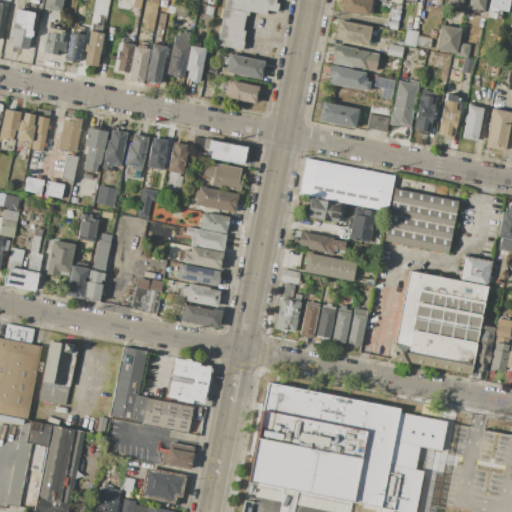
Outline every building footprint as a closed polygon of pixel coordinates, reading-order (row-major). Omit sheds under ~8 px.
[(44,0),(62,0),(61,11),(43,8),(44,0)] [(141,0),(140,9),(131,7),(132,1),(127,0),(141,0)] [(225,0),(275,0),(275,3),(278,4),(276,13),(266,11),(265,15),(248,12),(247,16),(245,15),(242,30),(245,30),(241,50),(216,45),(221,18),(219,18),(221,7),(223,8),(225,0)] [(343,0),(370,0),(368,16),(341,11),(343,0)] [(444,0),(461,0),(460,8),(444,5),(444,0)] [(483,0),(482,10),(467,7),(468,0),(483,0)] [(508,0),(507,12),(501,11),(500,19),(487,17),(489,0),(508,0)] [(176,2),(185,4),(184,9),(188,10),(186,18),(174,15),(176,2)] [(389,8),(395,9),(400,10),(396,30),(386,28),(389,8)] [(16,10),(34,13),(31,27),(32,27),(29,49),(10,46),(11,37),(10,37),(13,19),(14,19),(16,10)] [(337,20),(371,27),(367,44),(334,38),(337,20)] [(440,24),(461,28),(456,54),(435,50),(440,24)] [(47,27),(64,30),(61,42),(66,43),(64,51),(57,50),(56,55),(42,52),(47,27)] [(406,29),(418,31),(417,35),(416,46),(415,47),(403,45),(406,29)] [(103,34),(96,67),(82,64),(85,52),(83,51),(84,43),(87,44),(89,31),(103,34)] [(174,36),(179,37),(180,31),(188,33),(187,39),(190,39),(189,45),(184,70),(183,78),(180,77),(180,79),(172,77),(173,75),(165,74),(174,36)] [(69,32),(83,35),(78,62),(65,60),(69,32)] [(417,35),(431,38),(429,49),(416,46),(417,35)] [(133,45),(133,46),(128,72),(117,70),(118,61),(116,60),(117,51),(120,51),(122,42),(133,45)] [(166,46),(159,84),(144,81),(152,43),(166,46)] [(459,43),(469,44),(468,55),(458,53),(459,43)] [(149,49),(143,82),(127,79),(128,72),(133,46),(137,47),(138,44),(146,46),(145,48),(149,49)] [(333,44),(378,54),(374,71),(353,66),(353,67),(329,62),(333,44)] [(389,44),(403,47),(400,57),(387,54),(389,44)] [(205,49),(199,82),(190,80),(186,77),(187,71),(184,70),(189,45),(205,49)] [(229,53),(263,60),(259,79),(225,72),(229,53)] [(441,53),(451,55),(448,69),(438,67),(441,53)] [(464,58),(472,60),(470,72),(462,71),(464,58)] [(205,65),(217,67),(215,73),(203,71),(205,65)] [(329,65),(365,72),(364,81),(370,82),(368,91),(327,83),(329,77),(327,76),(329,65)] [(379,98),(390,99),(392,79),(373,77),(372,86),(381,87),(379,98)] [(227,80),(257,86),(254,103),(226,98),(227,94),(224,94),(227,80)] [(398,80),(410,83),(411,80),(419,81),(418,84),(420,85),(419,90),(417,89),(409,129),(389,125),(398,80)] [(342,87),(361,90),(360,96),(340,93),(342,87)] [(436,92),(429,132),(413,129),(421,89),(436,92)] [(459,102),(452,141),(444,139),(445,136),(437,134),(444,99),(446,100),(447,93),(455,95),(454,101),(459,102)] [(322,101),(358,109),(354,127),(318,120),(322,101)] [(467,105),(482,108),(477,141),(461,139),(467,105)] [(0,128),(4,109),(20,112),(17,130),(15,130),(12,141),(0,138),(0,128)] [(491,109),(511,112),(504,152),(484,149),(491,109)] [(23,112),(34,114),(32,124),(34,125),(30,149),(16,146),(18,139),(16,139),(19,119),(22,120),(23,112)] [(370,114),(389,118),(386,131),(367,128),(370,114)] [(48,117),(42,151),(31,149),(36,115),(48,117)] [(63,119),(69,120),(70,117),(81,119),(76,153),(58,150),(63,119)] [(87,128),(106,132),(100,163),(97,163),(95,173),(93,172),(91,180),(83,175),(84,170),(81,170),(87,146),(83,145),(87,128)] [(126,132),(120,166),(112,165),(111,168),(101,166),(106,140),(109,140),(111,130),(126,132)] [(148,137),(141,171),(123,167),(127,144),(131,145),(133,134),(148,137)] [(152,137),(167,140),(165,148),(167,148),(164,163),(162,169),(146,166),(152,137)] [(193,137),(203,139),(202,147),(191,146),(193,137)] [(247,147),(244,165),(210,158),(211,150),(203,148),(205,139),(247,147)] [(172,142),(186,145),(184,153),(186,153),(182,174),(166,170),(172,142)] [(66,154),(77,156),(71,181),(60,178),(66,154)] [(304,159),(394,176),(387,212),(297,195),(304,159)] [(241,168),(238,182),(241,182),(239,191),(210,185),(212,177),(201,175),(204,161),(241,168)] [(168,172),(179,174),(179,176),(182,176),(179,194),(164,191),(168,172)] [(26,177),(43,180),(40,197),(34,196),(34,193),(24,191),(26,177)] [(63,184),(60,198),(47,196),(46,198),(43,197),(47,181),(63,184)] [(115,189),(112,207),(95,203),(99,186),(115,189)] [(238,194),(234,213),(195,205),(197,195),(194,195),(195,189),(198,190),(199,186),(238,194)] [(394,188),(456,200),(454,214),(391,202),(394,188)] [(0,206),(16,209),(18,196),(0,193),(0,206)] [(70,197),(78,198),(76,205),(69,204),(70,197)] [(309,199),(319,201),(319,200),(333,202),(332,204),(340,206),(337,222),(306,216),(309,199)] [(391,202),(454,214),(451,227),(389,215),(391,202)] [(373,210),(352,207),(348,239),(369,242),(373,210)] [(511,208),(511,243),(509,243),(508,249),(499,248),(501,239),(497,238),(501,212),(506,212),(507,207),(511,208)] [(17,213),(13,237),(0,234),(0,217),(1,218),(2,210),(17,213)] [(101,211),(112,213),(111,219),(100,217),(101,211)] [(80,213),(86,214),(85,221),(91,221),(92,216),(97,217),(93,241),(77,239),(80,213)] [(228,217),(225,234),(198,228),(201,213),(208,215),(208,213),(228,217)] [(389,215),(451,227),(449,240),(386,228),(389,215)] [(35,227),(43,228),(41,236),(40,236),(33,235),(35,227)] [(186,227),(225,235),(221,252),(188,245),(190,235),(184,234),(186,227)] [(386,228),(449,240),(446,254),(384,242),(386,228)] [(369,229),(383,231),(379,247),(366,244),(369,229)] [(300,231),(342,240),(341,248),(334,247),(331,256),(323,254),(324,252),(306,249),(307,246),(297,244),(300,231)] [(32,235),(33,235),(40,236),(37,253),(30,252),(29,252),(32,235)] [(52,239),(59,241),(60,236),(75,239),(68,275),(57,273),(56,275),(45,273),(52,239)] [(0,237),(4,238),(4,240),(9,241),(8,250),(2,249),(0,263),(0,237)] [(181,262),(183,250),(189,251),(190,247),(221,253),(218,269),(181,262)] [(10,248),(24,250),(20,269),(7,266),(10,248)] [(38,273),(27,271),(30,252),(37,253),(41,254),(38,273)] [(306,253),(355,262),(351,282),(302,272),(306,253)] [(486,287),(459,281),(464,255),(491,260),(486,287)] [(88,268),(93,269),(94,262),(97,262),(97,258),(107,260),(99,302),(82,298),(88,268)] [(179,263),(219,271),(216,286),(176,278),(179,263)] [(71,265),(88,268),(82,298),(65,295),(71,265)] [(7,266),(20,269),(27,271),(38,273),(34,291),(3,285),(7,266)] [(282,269),(300,273),(297,285),(279,281),(282,269)] [(408,270),(459,281),(486,287),(488,287),(480,324),(471,371),(470,377),(388,359),(408,270)] [(161,282),(160,291),(135,287),(137,278),(161,282)] [(216,306),(177,299),(179,285),(186,287),(186,283),(209,287),(209,289),(219,290),(216,306)] [(284,284),(294,286),(292,297),(282,295),(284,284)] [(135,287),(160,291),(156,314),(130,308),(135,287)] [(280,297),(294,300),(295,293),(301,294),(294,333),(275,329),(280,297)] [(305,301),(321,304),(314,336),(311,335),(310,337),(303,335),(303,333),(299,333),(305,301)] [(321,304),(325,305),(325,303),(330,304),(330,306),(336,307),(330,337),(328,342),(319,340),(319,337),(314,336),(321,304)] [(185,304),(221,311),(218,328),(179,320),(181,310),(184,310),(185,304)] [(336,307),(338,308),(339,304),(345,306),(345,309),(351,310),(346,343),(344,344),(336,343),(336,340),(330,339),(330,337),(336,307)] [(352,308),(367,311),(360,345),(357,345),(357,347),(353,346),(353,344),(346,343),(351,310),(352,308)] [(498,318),(511,321),(508,346),(494,344),(492,343),(495,324),(496,324),(498,318)] [(480,324),(494,327),(489,352),(490,352),(488,363),(487,363),(485,374),(481,373),(481,376),(476,376),(477,372),(471,371),(480,324)] [(0,337),(0,414),(22,419),(27,420),(42,346),(0,337)] [(48,341),(76,346),(65,405),(38,399),(48,341)] [(508,346),(503,371),(489,369),(492,349),(493,349),(494,344),(508,346)] [(122,347),(146,352),(137,395),(147,397),(147,398),(142,423),(109,416),(122,347)] [(174,357),(201,363),(200,365),(210,367),(203,402),(193,400),(192,402),(166,397),(174,357)] [(267,379),(253,452),(438,488),(442,468),(452,415),(267,379)] [(147,398),(192,407),(187,433),(142,424),(142,423),(147,398)] [(98,416),(106,418),(103,433),(95,432),(98,416)] [(6,504),(22,419),(27,420),(30,421),(25,443),(30,444),(18,507),(6,504)] [(30,421),(50,425),(46,447),(34,445),(30,444),(25,443),(30,421)] [(50,425),(83,431),(67,511),(39,511),(34,511),(42,470),(46,447),(50,425)] [(169,442),(193,447),(189,469),(160,463),(162,452),(167,453),(169,442)] [(34,445),(46,447),(42,470),(30,467),(34,445)] [(438,488),(442,468),(481,476),(477,496),(438,488)] [(145,469),(139,497),(174,504),(175,497),(181,498),(185,476),(145,469)] [(124,477),(134,479),(131,492),(121,489),(124,477)] [(240,511),(247,477),(310,490),(305,511),(240,511)] [(96,511),(101,487),(119,491),(114,511),(96,511)] [(118,511),(121,498),(135,501),(134,504),(133,511),(118,511)]
